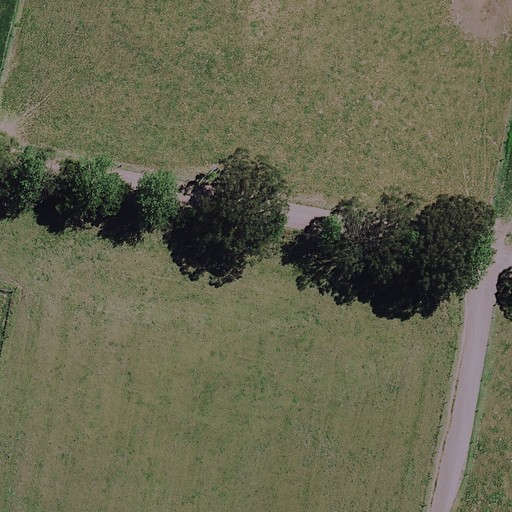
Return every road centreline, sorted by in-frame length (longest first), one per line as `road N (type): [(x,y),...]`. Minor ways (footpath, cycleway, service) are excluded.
road 1 (unclassified): [(0,150),(509,250)]
road 2 (unclassified): [(509,250),(460,511)]
